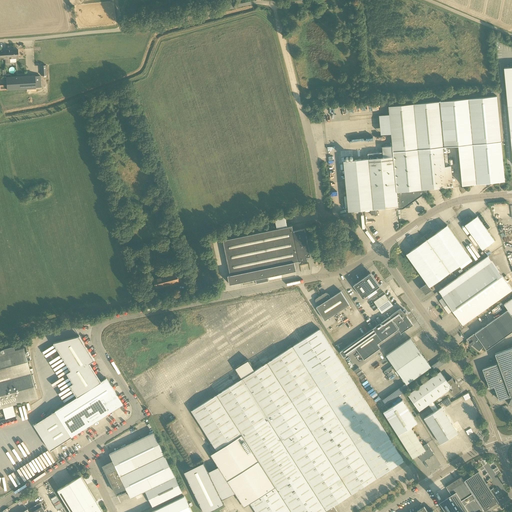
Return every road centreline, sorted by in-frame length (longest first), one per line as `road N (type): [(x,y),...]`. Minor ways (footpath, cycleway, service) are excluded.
road 1 (unclassified): [(79,453),(137,414),(98,346),(108,318),(327,275)]
road 2 (unclassified): [(0,41),(315,0)]
road 3 (unclassified): [(498,444),(468,374),(382,253)]
road 4 (unclassified): [(327,275),(301,107)]
road 5 (unclassified): [(511,198),(455,205),(382,253)]
road 6 (unclassified): [(380,511),(498,444)]
